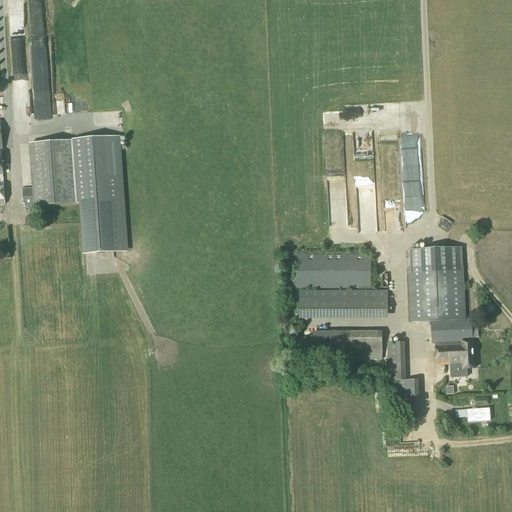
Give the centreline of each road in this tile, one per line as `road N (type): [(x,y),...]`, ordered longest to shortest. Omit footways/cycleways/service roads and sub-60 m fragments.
road 1 (unknown): [(422,0),(430,210),(397,273),(402,321),(417,340)]
road 2 (unknown): [(2,0),(17,165)]
